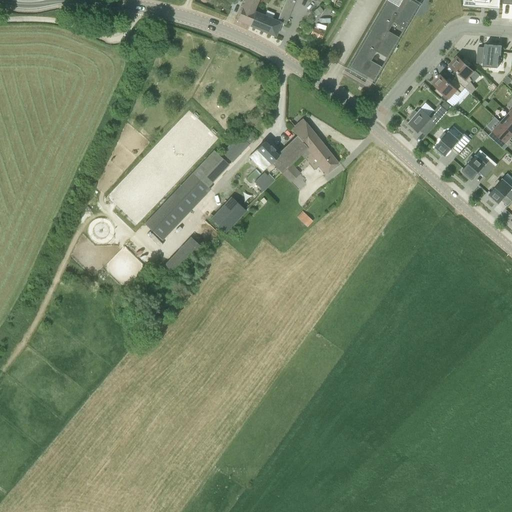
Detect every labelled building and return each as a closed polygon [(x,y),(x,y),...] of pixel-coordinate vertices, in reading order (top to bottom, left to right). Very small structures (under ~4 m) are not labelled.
[(253,11),(258,0),(245,0),(237,20),(248,25),(253,11)] [(285,24),(294,0),(285,0),(277,20),(281,23),(285,24)] [(374,84),(421,4),(414,0),(385,0),(346,68),(374,84)] [(318,7),(313,12),(317,16),(322,12),(318,7)] [(277,20),(253,11),(248,25),(275,36),(281,23),(277,20)] [(317,38),(318,37),(322,39),(323,35),(320,33),(320,32),(313,29),(310,35),(317,38)] [(478,48),(477,64),(483,64),(483,68),(498,69),(499,56),(501,56),(501,47),(485,46),(484,49),(478,48)] [(471,82),(472,81),(469,76),(474,71),(469,67),(471,65),(464,58),(462,61),(458,56),(457,57),(451,64),(451,63),(449,65),(450,66),(455,71),(458,73),(456,76),(454,78),(465,88),(471,82)] [(450,83),(447,80),(442,76),(442,75),(441,74),(439,76),(439,77),(433,83),(433,84),(437,88),(436,90),(435,90),(442,97),(444,94),(449,99),(454,93),(458,96),(465,88),(454,78),(452,80),(450,83)] [(441,105),(447,111),(450,106),(444,101),(441,105)] [(408,123),(417,131),(419,133),(420,131),(426,136),(448,112),(440,105),(429,116),(421,108),(417,113),(415,112),(410,117),(412,119),(408,123)] [(511,116),(509,113),(501,122),(511,132),(511,116)] [(338,163),(317,137),(303,119),(290,129),(296,136),(310,153),(326,173),(338,163)] [(493,131),(493,132),(498,136),(508,145),(511,142),(509,140),(511,136),(511,132),(501,122),(493,131)] [(243,138),(248,144),(257,135),(251,130),(243,138)] [(458,154),(471,140),(464,134),(463,135),(459,140),(449,132),(446,135),(444,133),(440,138),(442,140),(435,147),(437,149),(436,151),(442,156),(443,154),(445,156),(451,150),(452,148),(458,153),(458,154)] [(498,136),(493,132),(489,136),(492,139),(494,141),(498,136)] [(248,144),(243,138),(239,135),(222,153),(231,162),(248,144)] [(296,136),(278,155),(288,167),(291,164),(301,154),(304,158),(310,153),(296,136)] [(280,173),(281,172),(288,167),(278,155),(273,150),(274,149),(271,145),(270,147),(264,142),(249,156),(263,171),(271,164),(280,173)] [(162,240),(211,189),(208,186),(228,165),(213,150),(144,223),(162,240)] [(469,163),(463,170),(462,171),(464,173),(463,174),(469,179),(470,178),(472,180),(473,179),(477,174),(479,172),(485,177),(484,177),(485,178),(495,166),(488,160),(486,164),(476,155),(473,158),(471,156),(467,162),(469,163)] [(291,164),(288,167),(281,172),(290,182),(300,173),(291,164)] [(238,188),(231,196),(244,210),(275,180),(269,173),(267,175),(264,172),(243,193),(238,188)] [(499,204),(502,201),(506,196),(511,201),(511,187),(503,179),(500,182),(498,180),(493,185),(495,187),(489,195),(491,197),(490,198),(495,203),(497,202),(499,204)] [(244,210),(231,196),(210,219),(225,233),(245,211),(244,210)] [(312,220),(303,212),(298,217),(307,226),(312,220)] [(190,238),(162,267),(174,279),(202,250),(190,238)]
